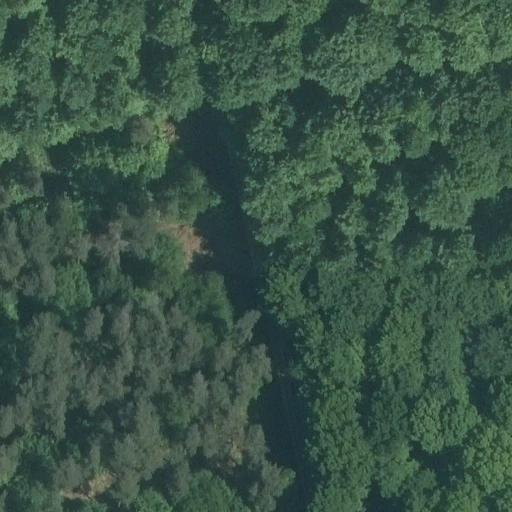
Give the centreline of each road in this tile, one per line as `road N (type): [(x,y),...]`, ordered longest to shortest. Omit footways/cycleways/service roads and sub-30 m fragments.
road 1 (track): [(188,0),(294,511)]
road 2 (track): [(511,16),(208,86)]
